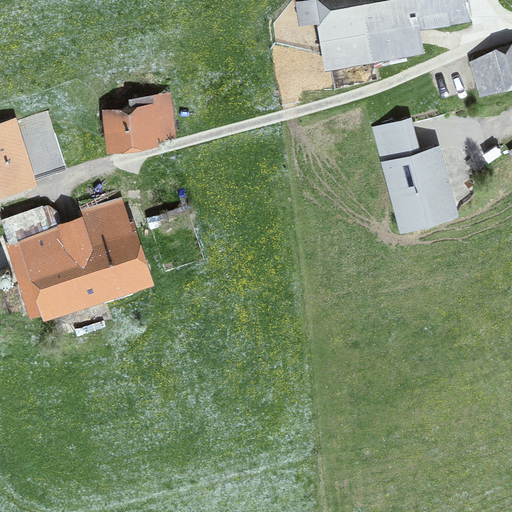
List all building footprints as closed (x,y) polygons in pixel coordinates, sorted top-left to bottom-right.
[(320,11),(327,63),(420,50),(415,15),(458,8),(456,0),(297,0),(300,14),(320,11)] [(511,44),(479,53),(486,83),(505,78),(503,72),(511,69),(511,44)] [(107,111),(110,144),(174,136),(170,103),(107,111)] [(0,183),(65,163),(48,110),(0,125),(0,183)] [(451,207),(435,150),(388,163),(404,220),(451,207)] [(142,272),(119,201),(80,213),(75,195),(2,219),(33,312),(46,308),(48,313),(105,294),(102,285),(142,272)]
